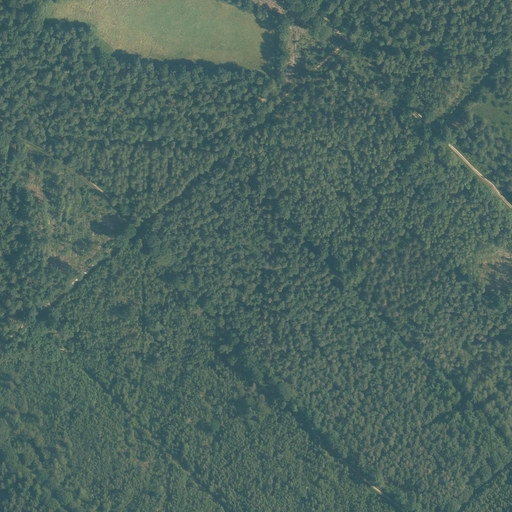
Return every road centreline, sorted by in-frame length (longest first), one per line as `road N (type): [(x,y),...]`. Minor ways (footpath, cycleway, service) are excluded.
road 1 (track): [(0,130),(80,184),(129,230),(277,400),(396,511)]
road 2 (track): [(133,227),(344,37)]
road 3 (track): [(323,17),(511,207)]
